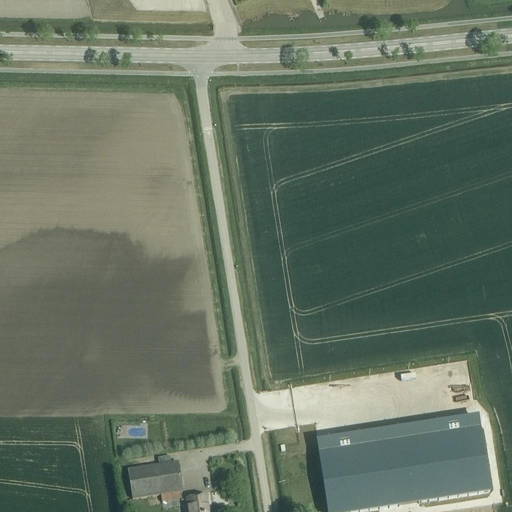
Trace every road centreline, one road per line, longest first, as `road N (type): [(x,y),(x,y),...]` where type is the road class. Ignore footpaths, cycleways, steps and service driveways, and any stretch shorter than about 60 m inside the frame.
road 1 (unclassified): [(268,511),(195,53)]
road 2 (primary): [(511,37),(195,53)]
road 3 (primary): [(195,53),(0,52)]
